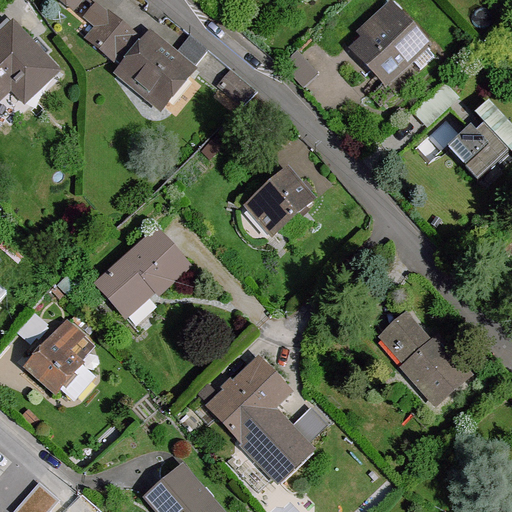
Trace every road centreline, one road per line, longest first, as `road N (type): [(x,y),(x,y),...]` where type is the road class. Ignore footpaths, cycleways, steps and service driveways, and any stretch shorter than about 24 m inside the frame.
road 1 (residential): [(170,0),(291,105),(511,354)]
road 2 (unknown): [(397,225),(284,330)]
